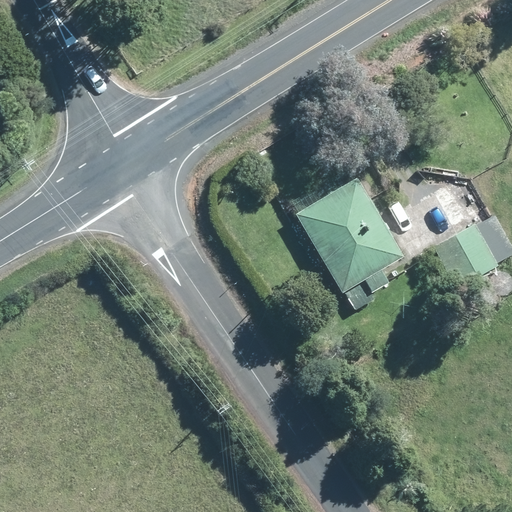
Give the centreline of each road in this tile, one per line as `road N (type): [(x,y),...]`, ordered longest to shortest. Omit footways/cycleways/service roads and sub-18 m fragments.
road 1 (unclassified): [(338,511),(131,195),(121,161)]
road 2 (tertiary): [(392,0),(121,161)]
road 3 (unclassified): [(121,161),(27,0)]
road 4 (tertiary): [(121,161),(0,240)]
